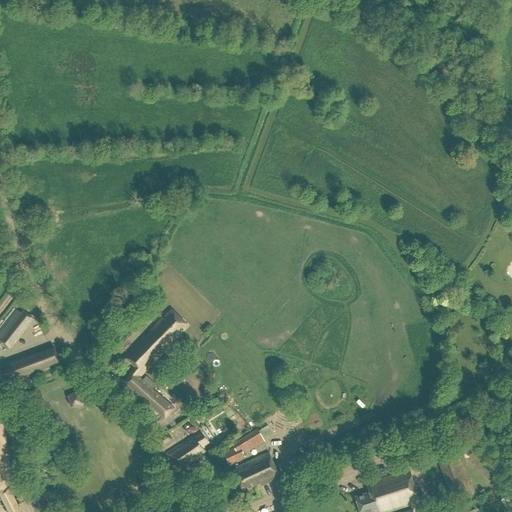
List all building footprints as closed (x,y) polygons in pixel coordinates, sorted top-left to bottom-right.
[(143,319),(148,312),(142,308),(137,314),(143,319)] [(187,325),(170,309),(162,317),(161,316),(147,331),(149,333),(147,334),(145,337),(143,335),(121,358),(129,366),(134,370),(131,373),(123,381),(134,391),(163,417),(172,408),(151,388),(153,386),(148,381),(145,384),(138,377),(141,374),(170,344),(169,343),(187,325)] [(20,314),(16,310),(0,330),(0,340),(10,349),(34,319),(23,310),(20,314)] [(3,366),(10,383),(59,363),(53,347),(3,366)] [(80,388),(67,392),(72,406),(84,402),(80,388)] [(228,417),(234,414),(228,403),(222,406),(228,417)] [(19,511),(9,489),(7,487),(6,450),(4,446),(3,424),(0,423),(0,497),(7,511),(19,511)] [(196,456),(204,451),(201,446),(208,442),(200,430),(166,453),(170,460),(176,456),(180,462),(174,466),(178,472),(198,459),(196,456)] [(265,441),(258,430),(234,445),(235,448),(236,451),(241,448),(244,454),(265,441)] [(163,446),(173,439),(168,432),(158,439),(163,446)] [(236,451),(235,448),(224,453),(229,465),(246,457),(244,454),(241,448),(236,451)] [(298,471),(319,463),(314,450),(293,458),(298,471)] [(261,485),(279,477),(268,452),(235,467),(236,470),(235,471),(243,490),(260,482),(261,485)] [(473,498),(457,454),(438,461),(453,499),(466,494),(468,500),(473,498)] [(374,511),(378,511),(418,499),(408,469),(365,484),(368,491),(354,496),(359,511),(367,511),(374,510),(374,511)]
